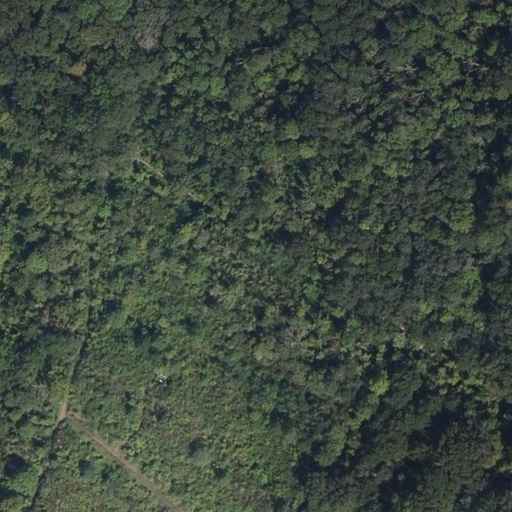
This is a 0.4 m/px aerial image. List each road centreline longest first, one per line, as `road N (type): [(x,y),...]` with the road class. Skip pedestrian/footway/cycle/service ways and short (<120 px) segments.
road 1 (track): [(31,511),(89,325),(100,206),(115,170),(134,156)]
road 2 (track): [(422,336),(304,511)]
